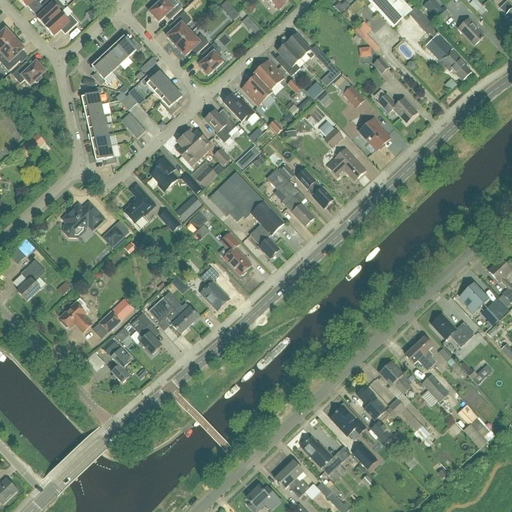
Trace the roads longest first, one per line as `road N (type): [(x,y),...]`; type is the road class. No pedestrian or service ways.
road 1 (tertiary): [(117,431),(511,79)]
road 2 (residential): [(198,511),(511,216)]
road 3 (unclassified): [(0,308),(117,431)]
road 4 (residential): [(79,173),(113,186),(202,103)]
road 5 (residential): [(202,103),(306,9),(306,0)]
road 6 (residential): [(202,103),(120,9)]
